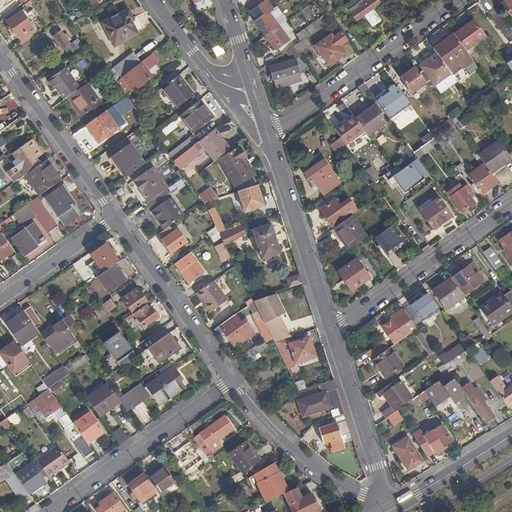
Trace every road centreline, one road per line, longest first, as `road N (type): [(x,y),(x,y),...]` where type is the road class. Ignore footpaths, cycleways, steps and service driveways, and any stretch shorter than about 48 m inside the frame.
road 1 (residential): [(458,0),(269,135)]
road 2 (residential): [(47,511),(230,381)]
road 3 (residential): [(331,333),(511,204)]
road 4 (residential): [(393,507),(336,483),(290,448),(230,381)]
road 5 (residential): [(331,333),(269,135)]
road 6 (residential): [(230,381),(112,219)]
road 7 (residential): [(112,219),(0,57)]
road 8 (residential): [(393,507),(331,333)]
road 9 (residential): [(151,0),(207,71),(254,94)]
road 10 (secondary): [(511,431),(393,507)]
road 11 (residential): [(0,298),(112,219)]
